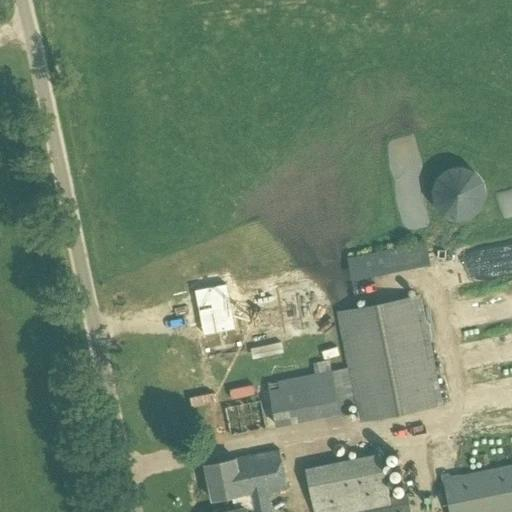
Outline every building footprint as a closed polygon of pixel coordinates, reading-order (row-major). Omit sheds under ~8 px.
[(358,258),(358,277),(378,276),(378,257),(358,258)] [(224,283),(191,289),(205,357),(237,352),(224,283)] [(361,422),(442,405),(419,296),(339,313),(361,422)] [(315,340),(328,335),(322,318),(309,323),(315,340)] [(355,405),(347,369),(332,372),(331,370),(268,384),(277,426),(340,412),(348,411),(347,407),(355,405)] [(231,436),(266,429),(261,401),(225,408),(231,436)] [(206,466),(213,501),(233,497),(236,511),(246,509),(246,510),(253,509),(253,511),(271,511),(268,494),(288,489),(280,450),(206,466)] [(315,511),(350,511),(391,504),(381,455),(307,470),(315,511)] [(450,511),(511,511),(511,466),(444,480),(450,511)]
